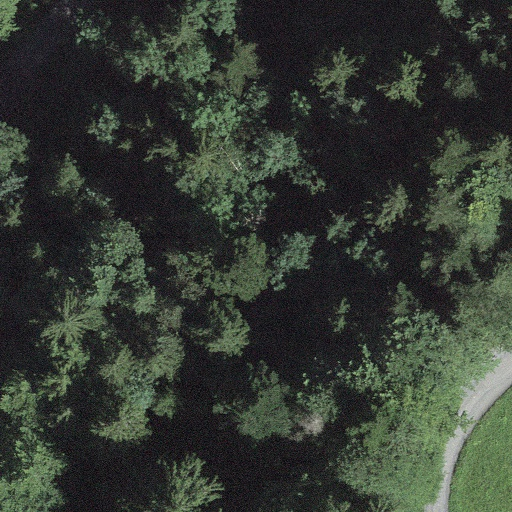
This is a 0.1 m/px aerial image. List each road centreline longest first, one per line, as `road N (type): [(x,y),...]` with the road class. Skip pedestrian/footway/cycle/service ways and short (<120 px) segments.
road 1 (track): [(511,357),(476,387),(453,424),(430,511)]
road 2 (track): [(0,100),(104,0)]
